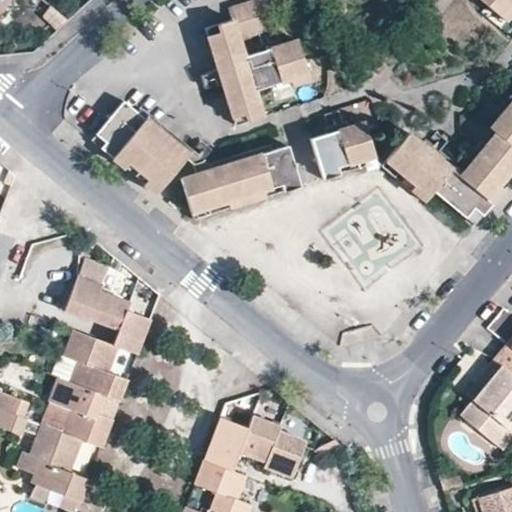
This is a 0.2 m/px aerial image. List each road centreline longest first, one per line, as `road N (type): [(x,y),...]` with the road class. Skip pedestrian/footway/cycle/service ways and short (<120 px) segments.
road 1 (residential): [(44,152),(343,394),(379,401)]
road 2 (residential): [(379,401),(511,244)]
road 3 (residential): [(8,122),(134,0)]
road 4 (residential): [(44,152),(0,270)]
